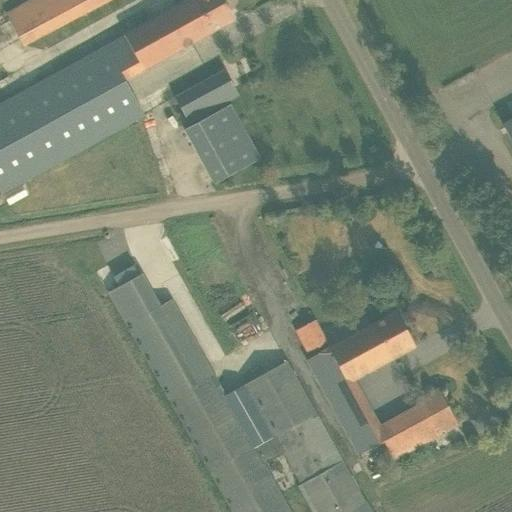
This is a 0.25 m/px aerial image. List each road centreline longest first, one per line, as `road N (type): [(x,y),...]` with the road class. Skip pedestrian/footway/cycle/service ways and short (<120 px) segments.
road 1 (track): [(0,243),(419,177)]
road 2 (unclassified): [(511,343),(321,0)]
